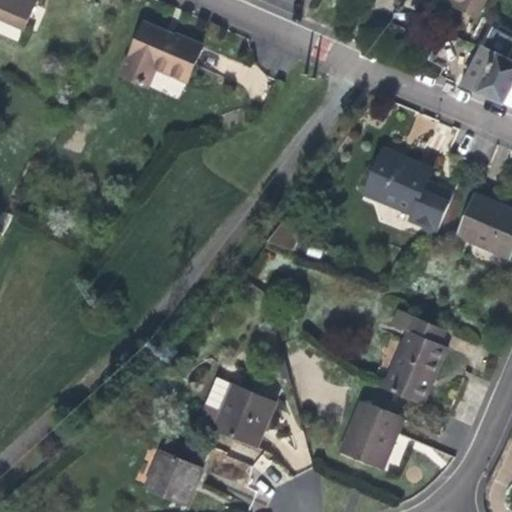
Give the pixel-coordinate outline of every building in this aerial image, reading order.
[(36,5),(38,0),(0,0),(0,15),(20,25),(30,3),(36,5)] [(483,0),(453,0),(451,6),(476,17),(483,0)] [(30,3),(20,25),(26,27),(36,5),(30,3)] [(467,33),(475,20),(449,6),(442,19),(467,33)] [(155,67),(186,81),(202,46),(178,36),(176,39),(169,36),(165,34),(166,32),(146,23),(123,74),(147,85),(155,67)] [(511,38),(493,29),(484,47),(507,58),(511,46),(511,38)] [(511,109),(511,60),(507,58),(484,47),(465,87),(494,101),(511,109)] [(438,232),(455,194),(427,182),(432,171),(407,161),(384,151),(366,193),(413,214),(417,223),(438,232)] [(476,195),(459,236),(510,258),(511,251),(511,210),(506,208),(504,213),(498,210),(492,208),(494,203),(476,195)] [(286,219),(268,242),(294,251),(303,225),(286,219)] [(409,331),(441,345),(447,331),(399,310),(393,324),(409,331)] [(448,348),(441,345),(409,331),(384,389),(423,405),(439,370),(448,348)] [(230,363),(223,379),(244,388),(250,372),(230,363)] [(244,388),(223,379),(218,377),(199,422),(257,446),(265,429),(270,417),(262,414),(269,399),(244,388)] [(276,402),(269,399),(262,414),(270,417),(276,402)] [(341,452),(383,470),(395,440),(404,418),(362,400),(341,452)] [(168,437),(163,451),(203,468),(209,455),(168,437)] [(163,451),(147,488),(187,505),(195,487),(203,468),(163,451)]
